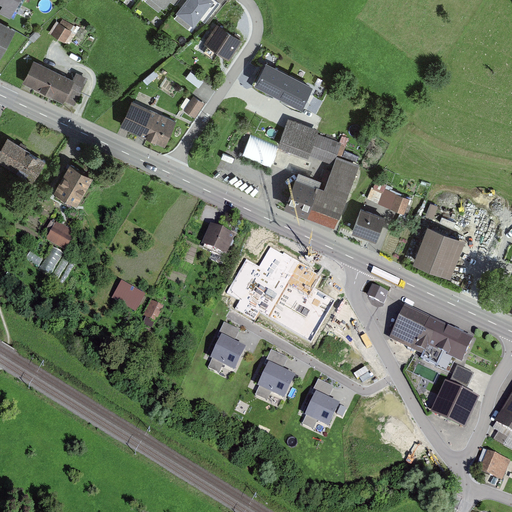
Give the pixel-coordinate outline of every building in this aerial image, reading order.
[(3,16),(12,21),(22,0),(0,0),(0,3),(7,7),(3,16)] [(218,5),(211,0),(188,0),(179,12),(193,24),(199,17),(205,22),(218,5)] [(56,23),(50,34),(64,42),(71,31),(56,23)] [(0,55),(13,33),(0,25),(0,55)] [(208,42),(229,56),(240,40),(219,26),(208,42)] [(73,75),(71,81),(31,63),(21,85),(64,105),(66,99),(76,104),(86,81),(73,75)] [(311,86),(266,64),(257,83),(302,105),(311,86)] [(203,81),(191,72),(186,77),(198,87),(203,81)] [(194,97),(186,110),(194,115),(202,102),(194,97)] [(129,104),(119,128),(166,148),(176,124),(129,104)] [(317,132),(288,121),(279,145),(308,156),(309,153),(333,162),(335,156),(340,158),(345,145),(316,134),(317,132)] [(42,161),(2,140),(0,143),(0,166),(31,183),(42,161)] [(87,180),(64,167),(49,195),(72,208),(87,180)] [(354,176),(334,168),(332,172),(327,170),(324,178),(329,180),(325,191),(297,180),(287,206),(335,225),(354,176)] [(408,198),(384,189),(379,203),(403,212),(408,198)] [(384,218),(361,209),(353,231),(376,239),(384,218)] [(74,237),(54,225),(45,241),(65,253),(74,237)] [(460,242),(420,227),(407,264),(446,278),(460,242)] [(230,238),(211,230),(203,249),(221,258),(230,238)] [(386,294),(374,288),(369,297),(385,304),(387,298),(385,297),(386,294)] [(141,301),(120,290),(114,301),(135,312),(141,301)] [(140,327),(151,333),(162,310),(151,305),(140,327)] [(473,342),(403,310),(391,335),(461,368),(473,342)] [(238,330),(225,324),(218,338),(222,340),(212,360),(235,371),(245,350),(231,344),(238,330)] [(287,358),(272,351),(265,365),(270,367),(260,387),(284,399),(294,378),(281,372),(287,358)] [(458,368),(451,382),(468,390),(475,376),(458,368)] [(332,387),(319,380),(312,394),(317,396),(307,416),(329,427),(339,406),(326,400),(332,387)] [(477,401),(440,385),(426,417),(463,433),(477,401)] [(495,440),(511,449),(511,398),(494,428),(499,432),(495,440)] [(509,466),(486,456),(478,473),(501,483),(509,466)]
